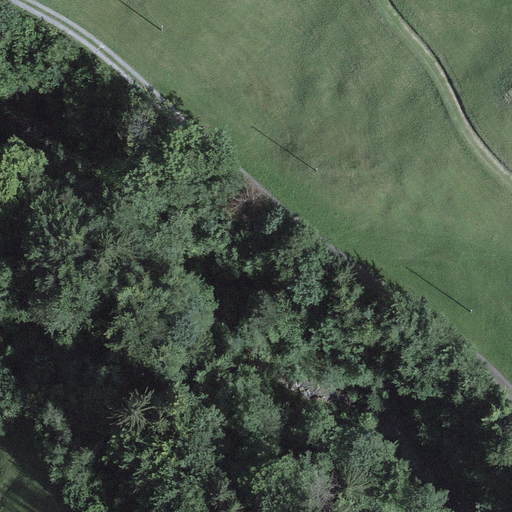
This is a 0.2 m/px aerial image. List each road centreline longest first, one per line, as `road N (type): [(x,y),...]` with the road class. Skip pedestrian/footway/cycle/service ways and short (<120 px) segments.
road 1 (track): [(21,0),(76,29),(270,178),(511,415)]
road 2 (track): [(395,0),(511,171)]
